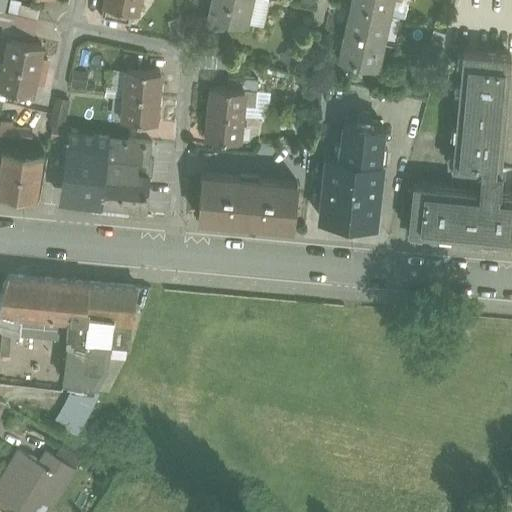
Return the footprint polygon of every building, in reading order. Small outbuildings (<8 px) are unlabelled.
[(139,0),(106,0),(104,16),(131,21),(133,9),(137,10),(139,0)] [(252,0),(212,0),(210,14),(248,23),(252,0)] [(352,0),(351,5),(385,12),(387,2),(392,3),(392,0),(352,0)] [(42,8),(22,3),(20,14),(39,19),(42,8)] [(385,12),(351,5),(346,31),(379,38),(381,28),(386,30),(390,13),(385,12)] [(186,36),(182,17),(173,19),(177,38),(186,36)] [(379,38),(346,31),(340,58),(379,67),(380,65),(373,64),(375,55),(381,55),(384,40),(379,38)] [(42,44),(10,37),(5,61),(45,70),(48,58),(40,56),(42,44)] [(511,53),(464,49),(453,164),(482,167),(480,187),(500,189),(502,168),(501,168),(511,53)] [(45,70),(5,61),(0,82),(0,87),(31,94),(34,82),(42,84),(45,70)] [(159,70),(125,66),(122,91),(156,95),(159,70)] [(259,77),(230,75),(229,86),(245,87),(258,89),(259,77)] [(229,86),(212,84),(210,109),(243,112),(244,102),(245,87),(229,86)] [(258,89),(245,87),(244,102),(257,103),(258,89)] [(156,95),(122,91),(119,116),(153,120),(156,95)] [(56,94),(46,92),(41,111),(52,114),(56,94)] [(243,112),(210,109),(207,134),(240,138),(243,112)] [(385,123),(345,119),(343,137),(344,138),(342,154),(327,153),(320,215),(332,216),(332,214),(365,217),(365,220),(376,221),(384,159),(380,158),(381,142),(382,142),(385,123)] [(41,126),(0,120),(0,132),(39,137),(41,126)] [(71,129),(54,126),(52,135),(70,138),(71,129)] [(111,133),(71,128),(71,129),(70,138),(64,187),(104,191),(111,135),(111,133)] [(162,141),(111,135),(104,191),(103,202),(130,204),(131,209),(139,209),(141,205),(145,206),(147,192),(171,195),(177,143),(162,141)] [(42,149),(4,145),(0,176),(0,191),(37,196),(42,149)] [(241,174),(203,171),(199,215),(247,219),(250,179),(241,178),(241,174)] [(298,179),(260,176),(259,179),(250,179),(247,219),(292,223),(294,223),(298,179)] [(480,187),(414,181),(409,229),(511,238),(511,190),(500,189),(480,187)] [(171,195),(147,192),(145,206),(170,208),(172,195),(171,195)] [(90,280),(9,272),(0,297),(0,315),(17,322),(19,312),(69,316),(67,338),(67,340),(64,379),(96,383),(108,364),(111,338),(105,336),(107,317),(134,320),(135,320),(139,284),(90,280)] [(69,316),(19,312),(17,322),(0,315),(0,328),(14,334),(21,335),(21,334),(67,338),(69,316)] [(99,393),(72,388),(54,422),(77,431),(99,393)] [(21,448),(0,481),(0,495),(26,511),(27,511),(42,487),(58,497),(76,467),(48,449),(41,460),(21,448)]
